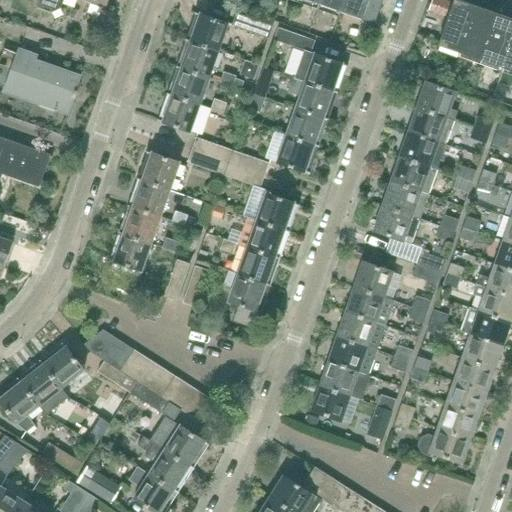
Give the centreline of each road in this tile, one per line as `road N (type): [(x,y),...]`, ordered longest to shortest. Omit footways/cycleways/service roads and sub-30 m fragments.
road 1 (residential): [(414,0),(265,423),(222,511)]
road 2 (residential): [(0,334),(34,302),(55,264),(150,0)]
